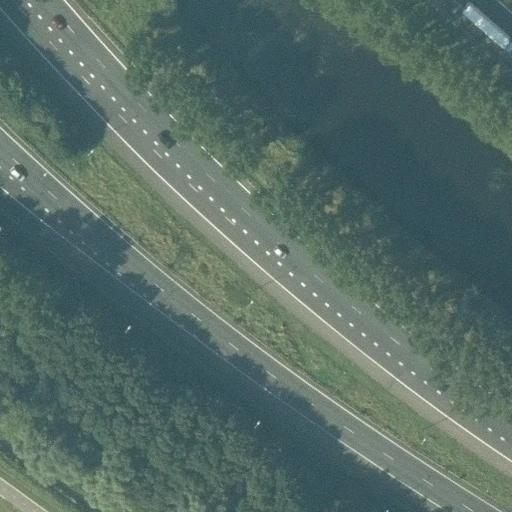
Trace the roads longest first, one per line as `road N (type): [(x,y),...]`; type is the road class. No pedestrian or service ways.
road 1 (motorway): [(24,0),(352,308),(511,428)]
road 2 (motorway): [(0,147),(146,278),(319,415),(466,511)]
